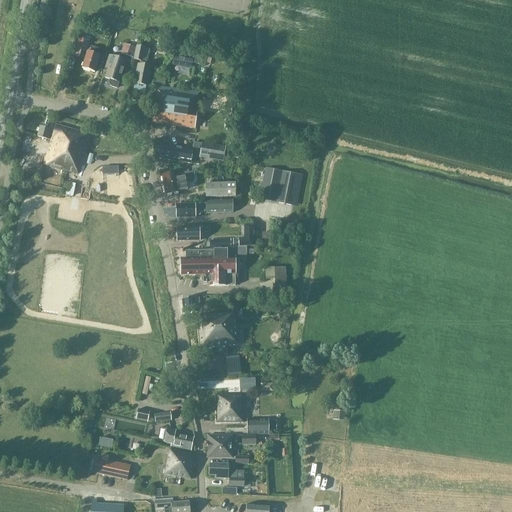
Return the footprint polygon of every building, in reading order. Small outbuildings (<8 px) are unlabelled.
[(91,35),(79,31),(75,45),(87,48),(91,35)] [(117,89),(125,62),(131,64),(136,48),(124,44),(119,60),(109,56),(106,65),(108,66),(104,79),(108,80),(108,82),(108,84),(109,86),(111,87),(117,89)] [(142,63),(146,48),(136,46),(133,61),(142,63)] [(103,58),(105,52),(92,48),(90,53),(87,52),(81,69),(94,73),(99,56),(103,58)] [(200,56),(198,64),(205,66),(207,57),(200,56)] [(151,67),(138,65),(134,84),(133,92),(145,95),(146,87),(147,87),(151,67)] [(195,128),(200,93),(157,87),(152,123),(195,128)] [(47,141),(51,128),(41,125),(37,138),(47,141)] [(76,177),(88,136),(55,126),(43,167),(76,177)] [(225,147),(201,143),(199,158),(223,162),(224,157),(225,147)] [(157,158),(190,164),(192,152),(159,146),(157,158)] [(224,157),(238,159),(240,150),(225,147),(224,157)] [(292,207),(298,176),(265,170),(259,200),(292,207)] [(176,173),(161,176),(165,195),(180,192),(179,191),(187,190),(185,179),(185,177),(177,178),(176,173)] [(235,197),(235,183),(205,184),(205,198),(235,197)] [(205,214),(232,213),(231,200),(207,201),(207,205),(176,206),(176,218),(193,217),(194,215),(198,215),(198,211),(205,211),(205,214)] [(243,239),(238,239),(238,247),(246,247),(253,247),(253,226),(243,226),(243,239)] [(176,242),(199,242),(199,227),(176,228),(176,242)] [(226,239),(209,240),(209,249),(226,249),(227,248),(226,239)] [(246,256),(246,248),(235,248),(227,248),(226,249),(226,250),(185,251),(185,259),(180,259),(180,276),(203,275),(204,282),(209,282),(209,286),(235,286),(234,274),(239,274),(238,258),(235,258),(235,257),(246,256)] [(286,292),(285,268),(264,268),(265,282),(272,282),(272,292),(286,292)] [(181,299),(183,314),(202,312),(202,306),(199,306),(198,298),(193,299),(193,298),(181,299)] [(235,322),(239,321),(238,318),(235,319),(234,312),(196,316),(200,349),(238,345),(235,322)] [(235,358),(226,358),(227,370),(236,370),(235,358)] [(254,380),(239,381),(240,392),(254,391),(254,380)] [(243,423),(243,396),(216,396),(216,423),(243,423)] [(149,412),(137,410),(135,419),(147,421),(149,412)] [(154,422),(170,420),(169,413),(154,415),(154,422)] [(246,420),(246,435),(255,434),(268,434),(268,420),(246,420)] [(193,438),(175,434),(175,431),(166,429),(159,428),(157,441),(163,442),(163,443),(170,444),(170,446),(190,450),(193,438)] [(246,435),(241,435),(241,437),(241,445),(255,445),(255,439),(255,434),(246,435)] [(102,435),(101,443),(114,445),(115,436),(102,435)] [(231,458),(232,436),(207,436),(207,458),(231,458)] [(168,450),(163,474),(190,480),(195,455),(168,450)] [(248,457),(235,456),(234,465),(248,465),(248,457)] [(130,466),(94,458),(90,473),(126,481),(130,466)] [(236,466),(228,465),(209,464),(209,475),(217,476),(216,479),(228,479),(228,487),(244,488),(244,480),(236,480),(236,466)] [(187,511),(187,502),(170,504),(170,499),(153,501),(154,510),(162,510),(162,511),(187,511)] [(122,511),(123,505),(96,504),(96,500),(90,500),(89,511),(122,511)]
